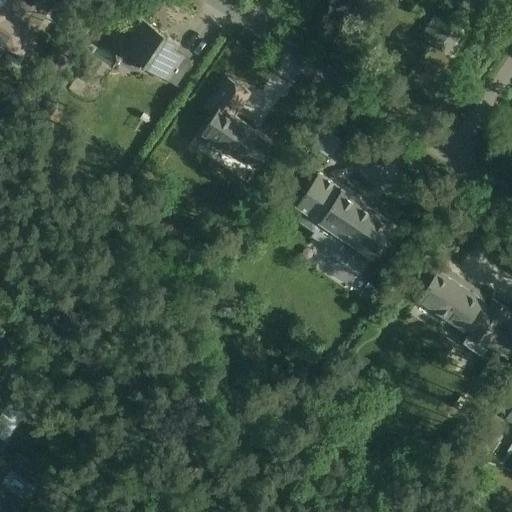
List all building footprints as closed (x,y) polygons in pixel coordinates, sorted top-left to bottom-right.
[(0,0),(0,50),(18,63),(60,0),(24,0),(23,2),(19,0),(0,0)] [(125,52),(168,79),(190,44),(146,17),(125,52)] [(237,101),(252,87),(228,62),(207,82),(222,98),(194,124),(240,173),(274,141),(237,101)] [(298,206),(380,259),(402,225),(320,171),(298,206)] [(481,349),(509,308),(443,264),(415,305),(481,349)] [(0,511),(24,511),(30,504),(0,482),(0,511)]
